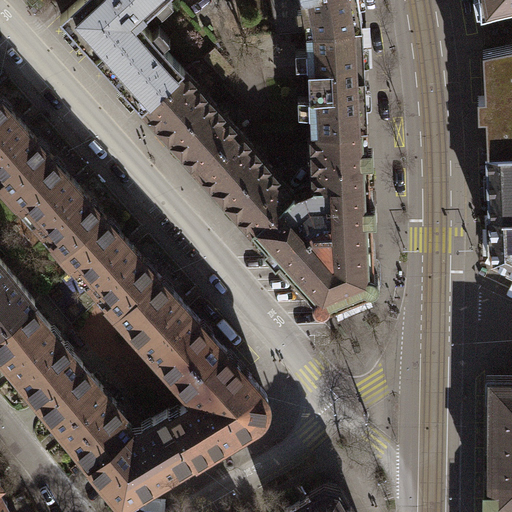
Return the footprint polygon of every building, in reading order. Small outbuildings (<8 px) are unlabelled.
[(158,0),(76,0),(61,13),(141,104),(184,67),(140,17),(158,0)] [(306,28),(301,0),(271,0),(273,5),(276,31),(306,28)] [(358,0),(301,0),(306,28),(362,23),(358,0)] [(511,0),(480,0),(483,12),(511,5),(511,0)] [(311,126),(368,123),(362,23),(306,28),(311,126)] [(511,42),(483,48),(486,92),(477,92),(478,111),(486,111),(488,147),(511,146),(511,42)] [(212,44),(199,55),(221,79),(234,68),(212,44)] [(199,55),(184,67),(141,104),(198,167),(254,116),(234,92),(219,105),(209,93),(222,80),(221,79),(199,55)] [(0,178),(9,188),(50,152),(0,97),(0,178)] [(265,130),(254,116),(198,167),(254,227),(294,190),(262,155),(289,127),(265,130)] [(368,123),(311,126),(311,182),(371,179),(368,123)] [(511,146),(488,147),(490,209),(511,208),(511,146)] [(9,188),(63,248),(104,212),(50,152),(9,188)] [(294,190),(254,227),(330,311),(376,294),(371,179),(314,182),(311,182),(304,182),(294,190)] [(511,208),(490,209),(492,233),(493,253),(511,262),(511,208)] [(63,248),(116,309),(157,272),(104,212),(63,248)] [(0,326),(31,300),(34,299),(0,257),(0,326)] [(116,309),(174,371),(194,353),(204,363),(224,344),(157,272),(116,309)] [(0,326),(0,351),(39,398),(83,362),(31,300),(0,326)] [(170,410),(195,454),(259,418),(264,413),(267,403),(267,392),(262,387),(224,344),(204,363),(194,353),(174,371),(196,396),(191,402),(185,401),(170,410)] [(39,398),(90,460),(128,428),(132,424),(123,413),(125,411),(83,362),(39,398)] [(511,511),(511,379),(498,379),(492,388),(491,486),(484,486),(484,503),(491,504),(491,511),(511,511)] [(121,498),(195,454),(170,410),(169,407),(140,423),(142,428),(133,433),(128,428),(90,460),(121,498)] [(357,511),(351,502),(344,501),(336,488),(326,485),(276,511),(357,511)]
